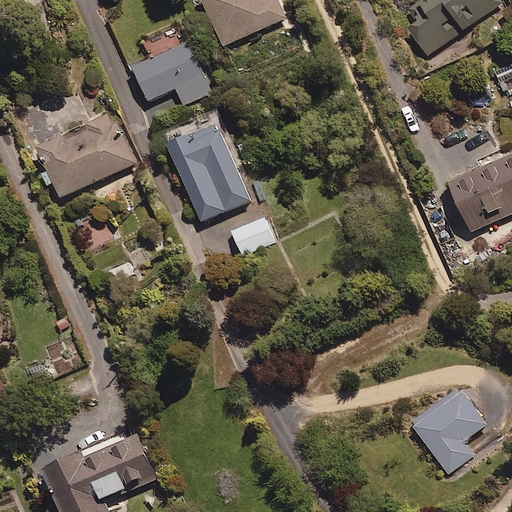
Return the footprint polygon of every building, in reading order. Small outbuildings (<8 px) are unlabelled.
[(205,0),(227,48),(290,20),(281,0),(205,0)] [(431,0),(410,14),(418,26),(411,31),(428,56),(503,5),(498,0),(431,0)] [(216,93),(195,45),(139,70),(153,102),(181,90),(188,105),(216,93)] [(140,165),(118,117),(44,151),(66,199),(140,165)] [(255,203),(223,128),(174,149),(206,223),(255,203)] [(511,159),(506,162),(503,156),(481,166),(483,172),(450,188),(471,235),(511,217),(511,159)] [(278,240),(268,218),(235,233),(245,255),(278,240)] [(68,313),(54,319),(63,337),(76,331),(68,313)] [(0,400),(10,396),(0,373),(0,319),(2,318),(0,314),(0,400)] [(490,427),(466,392),(417,426),(450,475),(477,457),(467,442),(490,427)] [(112,511),(110,506),(137,493),(136,490),(148,484),(150,487),(163,481),(140,430),(127,436),(130,443),(91,461),(89,456),(50,473),(68,511),(112,511)]
